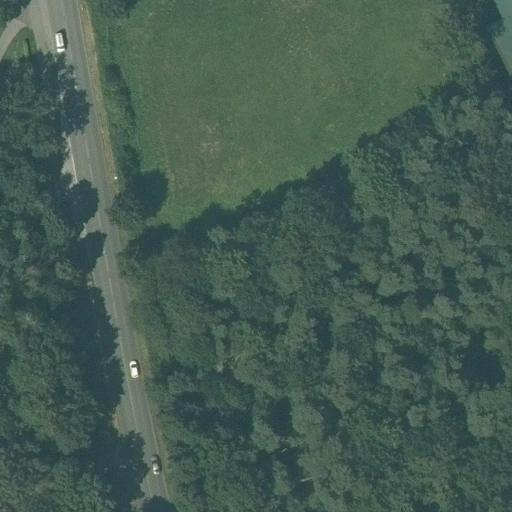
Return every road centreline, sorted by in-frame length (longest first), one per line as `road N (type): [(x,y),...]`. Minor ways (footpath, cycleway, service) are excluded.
road 1 (secondary): [(156,511),(59,0)]
road 2 (track): [(9,511),(14,497),(104,430)]
